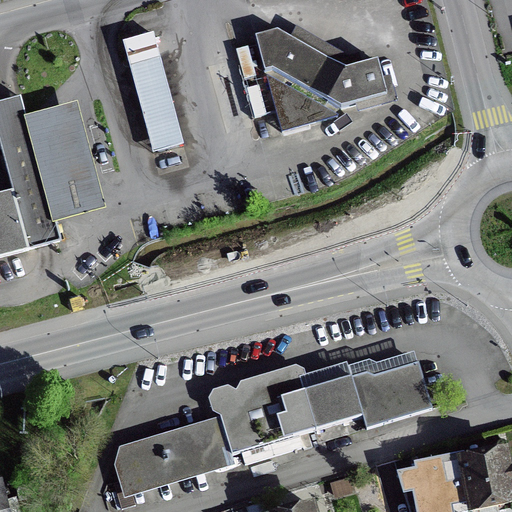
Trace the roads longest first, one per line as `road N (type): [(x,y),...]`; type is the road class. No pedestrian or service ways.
road 1 (primary): [(0,367),(457,246)]
road 2 (residential): [(511,407),(165,511)]
road 3 (tertiary): [(498,166),(457,0)]
